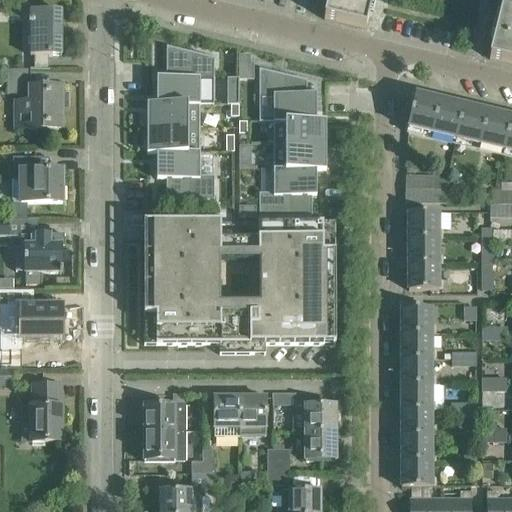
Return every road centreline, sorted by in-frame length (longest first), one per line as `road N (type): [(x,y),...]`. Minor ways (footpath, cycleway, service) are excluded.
road 1 (residential): [(104,368),(103,0)]
road 2 (residential): [(381,368),(395,54)]
road 3 (residential): [(104,368),(381,368)]
road 4 (residential): [(395,54),(170,0)]
road 5 (residential): [(380,511),(381,368)]
road 6 (residential): [(104,511),(104,368)]
road 7 (residential): [(511,81),(395,54)]
